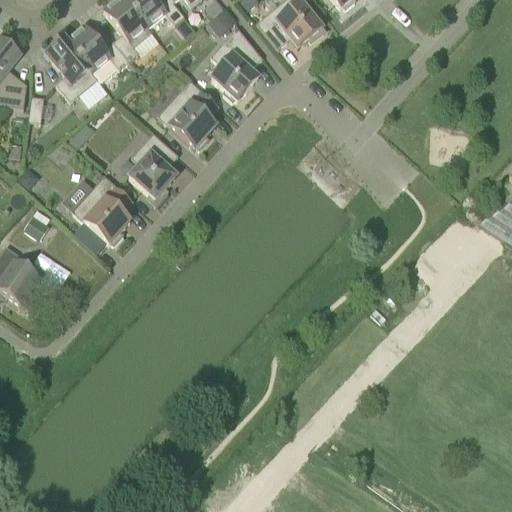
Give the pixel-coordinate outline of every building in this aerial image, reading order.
[(183,23),(172,10),(167,4),(158,11),(148,0),(123,0),(120,3),(147,35),(165,20),(173,31),(183,23)] [(190,13),(199,5),(205,0),(163,0),(167,4),(172,10),(181,2),(190,13)] [(247,16),(257,8),(251,0),(248,0),(240,7),(247,16)] [(296,55),(297,55),(307,46),(309,49),(323,38),(293,0),(255,30),(276,56),(289,46),(296,55)] [(326,0),(339,15),(341,14),(344,16),(354,8),(352,5),(358,0),(326,0)] [(150,40),(146,35),(147,35),(120,3),(114,8),(112,6),(104,13),(105,15),(102,17),(121,41),(112,48),(128,68),(137,60),(132,54),(150,40)] [(214,6),(204,14),(211,23),(222,15),(214,6)] [(66,47),(65,48),(92,80),(97,86),(99,89),(117,74),(119,76),(128,68),(112,48),(103,56),(83,33),(80,35),(79,34),(70,41),(72,42),(66,47)] [(257,85),(254,82),(248,76),(261,66),(235,34),(209,64),(220,73),(209,85),(224,98),(221,100),(231,109),(234,106),(236,108),(257,85)] [(69,109),(97,86),(92,80),(65,48),(66,47),(63,44),(52,54),(50,52),(42,59),(49,67),(50,66),(64,83),(54,91),(69,109)] [(0,112),(23,115),(26,91),(12,90),(3,82),(19,62),(0,46),(0,112)] [(214,133),(214,132),(206,125),(216,113),(189,88),(157,124),(193,156),(195,154),(198,156),(207,146),(204,144),(214,133)] [(30,102),(27,128),(39,130),(43,104),(42,104),(42,105),(31,103),(30,102)] [(79,135),(68,148),(76,155),(87,143),(79,135)] [(163,196),(175,183),(166,175),(176,163),(152,141),(130,165),(138,172),(128,183),(149,203),(147,205),(154,212),(165,198),(163,196)] [(9,150),(7,164),(18,165),(20,152),(9,150)] [(129,228),(125,225),(120,220),(131,208),(103,183),(71,219),(108,251),(110,249),(112,252),(121,242),(119,239),(129,228)] [(511,207),(478,230),(511,252),(511,207)] [(32,221),(22,236),(34,245),(44,230),(32,221)] [(5,253),(0,259),(0,297),(20,311),(39,282),(15,266),(18,261),(5,253)]
